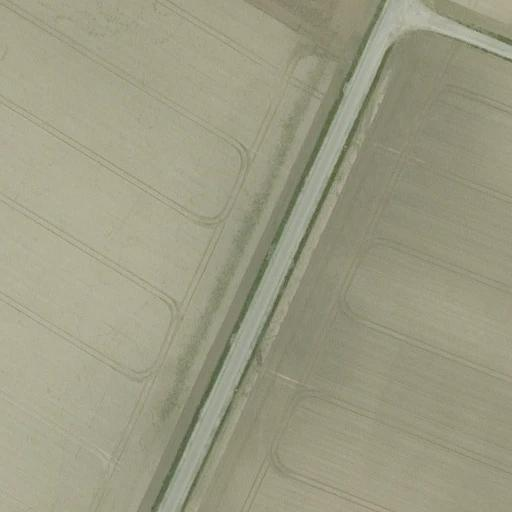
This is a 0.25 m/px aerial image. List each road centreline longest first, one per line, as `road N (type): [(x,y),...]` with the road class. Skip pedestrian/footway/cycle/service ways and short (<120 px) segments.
road 1 (unclassified): [(395,6),(169,511)]
road 2 (unclassified): [(511,52),(395,6)]
